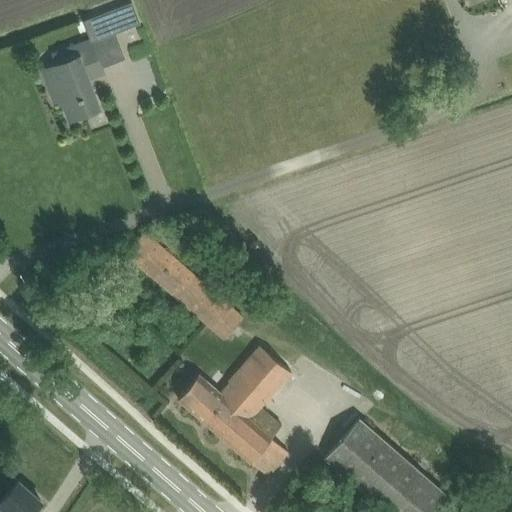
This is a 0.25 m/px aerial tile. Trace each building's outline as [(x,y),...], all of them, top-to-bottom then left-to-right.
[(106,11),(84,20),(91,39),(92,41),(93,41),(114,33),(116,32),(141,22),(133,1),(106,11)] [(57,63),(43,68),(52,92),(59,89),(62,99),(70,119),(85,113),(100,108),(93,89),(90,81),(89,78),(104,73),(102,66),(93,41),(92,41),(91,39),(72,46),(53,53),(57,63)] [(126,252),(220,333),(225,337),(244,316),(144,231),(126,252)] [(262,408),(293,372),(262,346),(223,392),(200,372),(178,397),(251,460),(282,425),(262,408)] [(359,417),(338,441),(325,456),(389,511),(428,511),(446,492),(359,417)] [(0,511),(30,511),(41,500),(18,480),(0,500),(0,511)]
